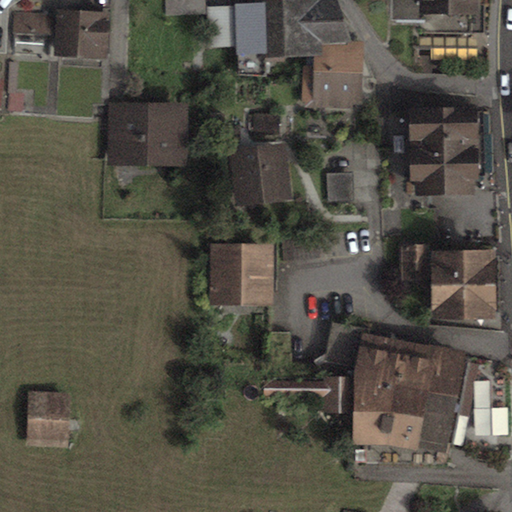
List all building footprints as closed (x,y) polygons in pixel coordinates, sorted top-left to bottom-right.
[(199,0),(165,0),(166,14),(200,13),(199,0)] [(310,57),(317,56),(317,46),(355,43),(352,34),(345,35),(332,0),(329,0),(315,4),(280,5),(279,0),(239,0),(240,11),(241,42),(242,72),(263,73),(262,59),(282,59),(282,48),(310,47),(310,57)] [(423,0),(423,30),(471,31),(472,0),(423,0)] [(60,15),(59,50),(103,53),(104,18),(98,17),(98,7),(76,6),(76,16),(60,15)] [(240,11),(210,12),(211,44),(241,42),(240,11)] [(14,14),(14,28),(51,30),(52,16),(14,14)] [(317,46),(317,56),(317,68),(308,68),(307,105),(318,105),(318,98),(331,98),(331,106),(350,106),(350,101),(354,101),(356,51),(354,51),(355,43),(317,46)] [(393,87),(394,104),(429,104),(428,86),(393,87)] [(472,137),(471,111),(414,112),(415,177),(420,177),(420,190),(473,189),(472,150),(476,150),(476,137),(472,137)] [(117,112),(117,155),(178,157),(179,112),(117,112)] [(272,134),(273,115),(254,115),(253,133),(272,134)] [(237,155),(242,198),(284,193),(279,150),(237,155)] [(329,171),(329,196),(350,196),(349,171),(329,171)] [(320,258),(319,236),(286,237),(287,260),(320,258)] [(405,272),(427,272),(427,246),(404,246),(405,272)] [(266,278),(266,250),(217,250),(217,292),(251,293),(254,296),(263,296),(270,290),(270,281),(266,278)] [(437,314),(490,313),(489,255),(436,256),(437,314)] [(342,380),(328,380),(328,382),(265,381),(264,396),(328,397),(328,407),(354,407),(353,462),(430,464),(434,442),(439,443),(456,356),(389,343),(391,333),(334,322),(327,361),(345,365),(342,380)] [(477,378),(479,433),(509,431),(507,377),(477,378)] [(63,443),(65,397),(32,395),(30,441),(63,443)]
